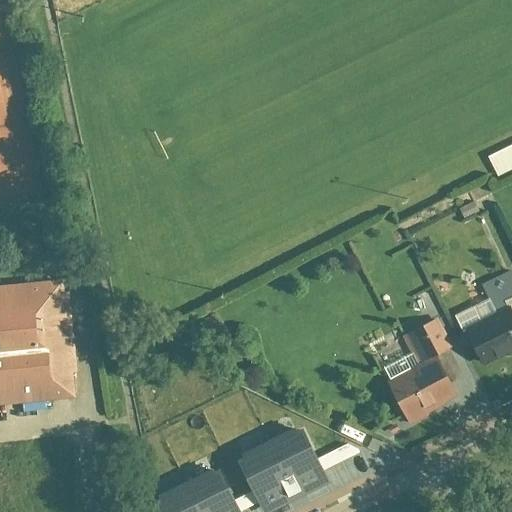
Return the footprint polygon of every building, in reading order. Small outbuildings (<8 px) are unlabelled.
[(511,144),(493,153),(501,173),(511,168),(511,144)] [(0,403),(84,397),(75,272),(0,277),(0,403)] [(511,340),(511,326),(499,300),(454,321),(471,359),(511,340)] [(455,354),(439,323),(416,335),(431,364),(391,384),(411,425),(461,399),(441,361),(455,354)] [(301,432),(240,463),(263,509),(325,479),(301,432)] [(237,511),(219,474),(157,505),(161,511),(237,511)]
